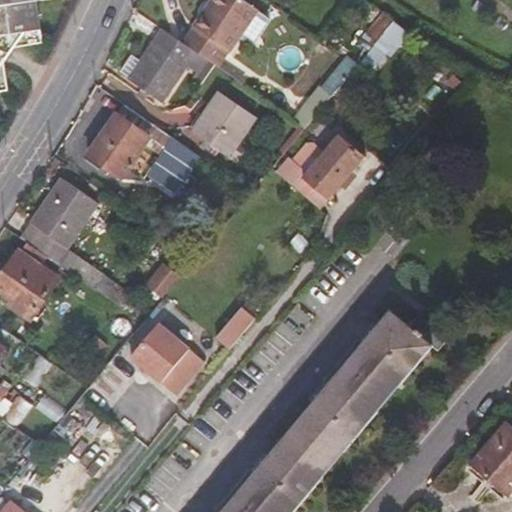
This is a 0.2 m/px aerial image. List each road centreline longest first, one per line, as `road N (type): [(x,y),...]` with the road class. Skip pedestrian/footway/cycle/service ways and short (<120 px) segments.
road 1 (tertiary): [(0,190),(52,114),(109,0)]
road 2 (residential): [(511,353),(375,511)]
